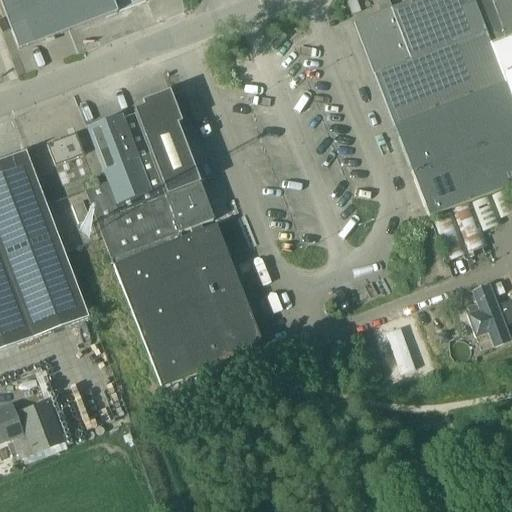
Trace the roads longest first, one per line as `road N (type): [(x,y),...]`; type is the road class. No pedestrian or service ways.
road 1 (unclassified): [(312,0),(389,220),(355,275),(309,292),(281,283),(185,38)]
road 2 (unclassified): [(0,112),(185,38)]
